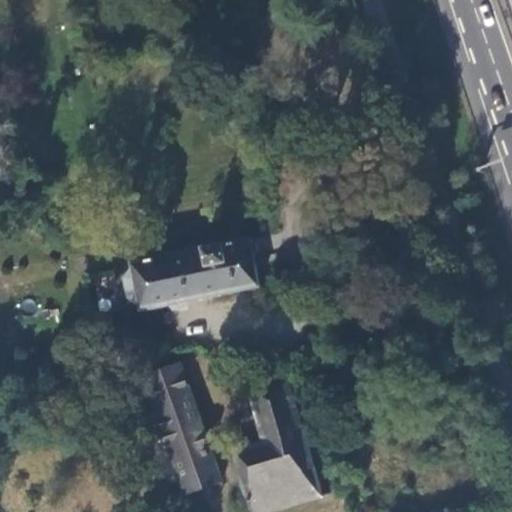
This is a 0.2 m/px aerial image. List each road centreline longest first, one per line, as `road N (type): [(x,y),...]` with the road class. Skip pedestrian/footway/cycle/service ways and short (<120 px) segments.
road 1 (unclassified): [(511,388),(378,0)]
road 2 (track): [(438,183),(338,198),(319,267)]
road 3 (trunk): [(470,0),(511,121)]
